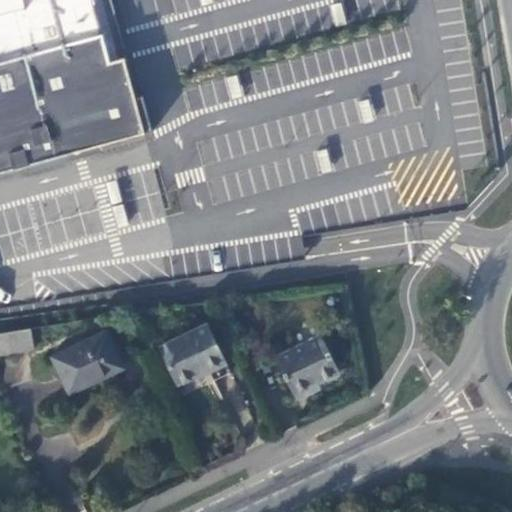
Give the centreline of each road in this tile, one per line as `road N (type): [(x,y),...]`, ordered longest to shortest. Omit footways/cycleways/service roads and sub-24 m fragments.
road 1 (secondary): [(511,246),(479,309),(479,349),(491,388)]
road 2 (secondary): [(232,511),(367,447)]
road 3 (secondary): [(367,447),(491,388)]
